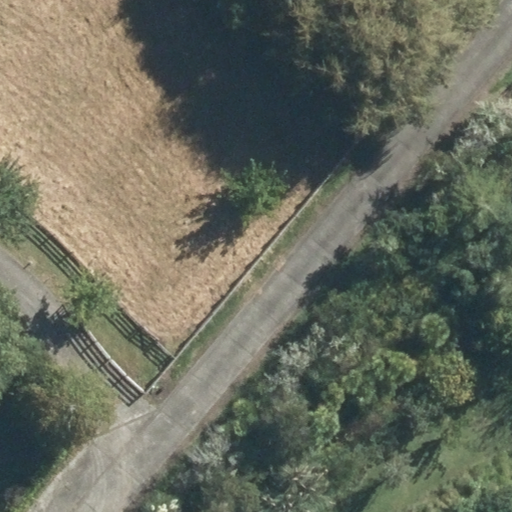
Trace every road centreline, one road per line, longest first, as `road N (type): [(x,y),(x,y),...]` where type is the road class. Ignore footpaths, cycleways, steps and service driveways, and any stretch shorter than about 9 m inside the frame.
road 1 (track): [(85,511),(507,0)]
road 2 (track): [(162,418),(0,298)]
